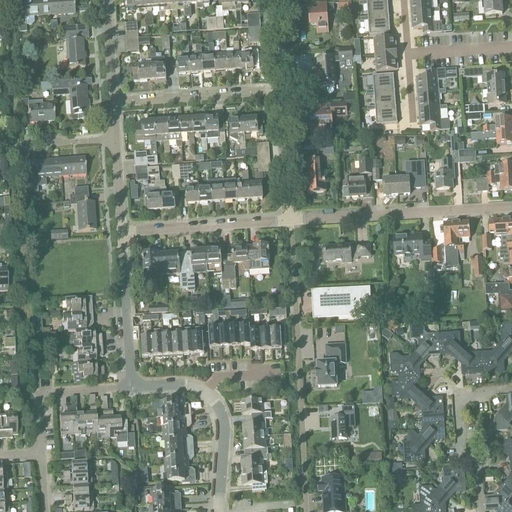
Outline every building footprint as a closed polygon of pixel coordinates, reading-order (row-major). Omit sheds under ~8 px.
[(48,0),(33,0),(23,1),(24,7),(18,7),(20,33),(26,33),(25,18),(50,16),(48,0)] [(48,0),(50,16),(75,14),(73,0),(48,0)] [(146,7),(145,0),(127,0),(128,13),(135,12),(134,8),(146,7)] [(164,13),(172,12),(171,0),(158,0),(159,6),(160,19),(165,18),(164,13)] [(177,5),(184,5),(183,0),(171,0),(172,12),(173,21),(178,21),(177,5)] [(196,0),(196,4),(197,10),(203,9),(202,3),(209,3),(209,0),(196,0)] [(220,0),(221,8),(235,7),(234,0),(220,0)] [(234,0),(235,7),(236,31),(242,30),(240,7),(248,6),(247,0),(234,0)] [(367,5),(368,18),(389,16),(387,0),(359,2),(359,6),(367,5)] [(431,9),(430,0),(410,0),(411,7),(410,7),(411,13),(432,11),(431,9)] [(350,2),(338,2),(338,10),(345,10),(345,13),(351,13),(350,2)] [(501,2),(484,3),(485,16),(502,15),(501,2)] [(316,25),(317,35),(328,34),(328,24),(327,24),(326,11),(333,10),(333,5),(316,6),(317,11),(310,12),(311,25),(316,25)] [(433,24),(432,14),(440,13),(439,9),(431,9),(432,11),(411,13),(412,23),(411,23),(412,29),(413,29),(423,29),(423,35),(442,33),(441,23),(433,24)] [(368,22),(369,36),(391,34),(391,33),(390,33),(389,16),(368,18),(360,18),(360,22),(368,22)] [(207,33),(217,32),(216,20),(207,21),(207,33)] [(63,28),(64,34),(88,33),(87,26),(63,28)] [(126,37),(126,38),(138,37),(137,30),(126,30),(126,37)] [(84,54),(82,39),(88,39),(88,33),(64,34),(67,69),(85,68),(84,60),(86,60),(86,53),(84,54)] [(162,50),(170,50),(169,35),(161,36),(162,50)] [(138,37),(126,38),(126,39),(127,46),(138,45),(138,39),(138,37)] [(374,39),(375,56),(396,54),(396,48),(395,48),(394,38),(374,39)] [(240,70),(239,56),(238,42),(233,43),(234,56),(227,57),(228,71),(240,70)] [(215,72),(214,57),(213,44),(208,45),(209,58),(202,58),(203,73),(215,72)] [(228,71),(227,57),(226,44),(220,44),(221,57),(214,57),(215,72),(228,71)] [(203,73),(202,58),(201,45),(196,46),(197,59),(189,59),(190,74),(203,73)] [(351,50),(339,51),(339,60),(345,59),(345,65),(346,70),(353,70),(351,50)] [(155,51),(150,51),(151,66),(152,81),(166,80),(164,61),(155,61),(155,51)] [(397,61),(396,54),(375,56),(377,72),(397,71),(396,61),(397,61)] [(239,56),(240,70),(253,70),(252,55),(239,56)] [(184,60),(176,60),(177,75),(190,74),(189,59),(189,57),(183,58),(184,60)] [(345,65),(345,59),(339,60),(334,60),(334,57),(318,59),(319,67),(317,68),(318,77),(320,77),(320,86),(336,84),(335,65),(345,65)] [(353,66),(361,65),(361,57),(353,58),(353,66)] [(133,82),(152,81),(151,66),(132,68),(133,82)] [(438,93),(438,95),(446,95),(446,92),(438,92),(437,81),(445,81),(457,80),(457,69),(426,72),(427,78),(417,78),(417,79),(416,79),(418,95),(438,93)] [(487,91),(507,90),(506,83),(504,83),(504,75),(492,76),(492,69),(466,71),(466,79),(482,78),(482,85),(487,84),(487,91)] [(366,96),(374,95),(395,93),(394,92),(395,92),(395,91),(394,91),(393,76),(394,76),(394,75),(372,77),(374,91),(366,92),(366,96)] [(86,100),(85,87),(91,86),(91,80),(79,80),(50,83),(52,97),(69,95),(70,119),(72,120),(88,119),(87,107),(90,106),(89,101),(86,100)] [(507,90),(487,91),(488,106),(506,105),(505,97),(507,97),(507,90)] [(367,111),(375,111),(396,109),(396,108),(396,107),(395,93),(374,95),(375,107),(367,107),(367,111)] [(418,101),(419,111),(439,109),(439,111),(447,111),(447,107),(439,108),(438,95),(438,93),(418,95),(417,95),(417,101),(418,101)] [(27,103),(27,101),(21,101),(21,107),(22,114),(28,114),(29,124),(54,122),(53,105),(42,106),(42,102),(27,103)] [(347,117),(346,105),(329,106),(330,114),(325,114),(325,105),(315,106),(316,115),(310,115),(311,133),(332,132),(332,125),(331,118),(347,117)] [(464,115),(480,114),(485,114),(485,106),(463,107),(464,115)] [(375,111),(376,126),(398,124),(398,123),(397,123),(396,109),(375,111)] [(439,109),(419,111),(418,111),(419,117),(420,127),(430,126),(431,132),(449,131),(448,121),(440,121),(439,111),(439,109)] [(217,118),(205,119),(206,133),(212,133),(212,136),(213,136),(214,146),(225,145),(224,135),(218,135),(217,118)] [(243,120),(244,134),(256,134),(257,136),(263,136),(262,125),(264,124),(264,118),(256,118),(243,120)] [(181,135),(193,134),(192,119),(180,120),(181,135)] [(207,151),(206,133),(205,119),(192,119),(193,134),(200,134),(201,151),(207,151)] [(511,132),(511,119),(495,120),(496,132),(491,132),(491,129),(483,130),(483,134),(492,133),(496,133),(511,132)] [(167,121),(169,142),(176,142),(177,149),(182,148),(181,135),(180,120),(167,121)] [(243,120),(230,121),(231,135),(229,139),(237,143),(236,144),(239,146),(240,150),(245,150),(244,134),(243,120)] [(156,143),(169,142),(167,121),(155,122),(156,142),(156,143)] [(136,143),(156,142),(155,122),(142,123),(142,124),(135,124),(136,143)] [(511,132),(496,133),(497,146),(511,145),(511,132)] [(451,153),(458,152),(458,137),(450,138),(451,153)] [(320,156),(334,155),(334,144),(319,144),(320,156)] [(236,161),(246,160),(245,152),(245,150),(240,150),(236,151),(236,161)] [(246,160),(257,159),(257,151),(245,152),(246,160)] [(257,159),(269,158),(269,151),(257,151),(257,159)] [(320,181),(318,154),(305,155),(305,164),(308,164),(310,183),(308,183),(309,194),(326,193),(325,181),(320,181)] [(59,160),(61,177),(86,175),(84,158),(59,160)] [(147,167),(158,166),(157,158),(146,159),(147,167)] [(257,159),(258,161),(258,167),(270,166),(269,158),(257,159)] [(146,159),(135,160),(135,167),(147,167),(146,159)] [(36,179),(61,177),(59,160),(34,162),(35,170),(25,170),(26,186),(29,186),(29,194),(37,193),(36,179)] [(371,160),(359,161),(360,176),(372,175),(372,170),(371,162),(371,160)] [(436,191),(452,190),(452,181),(453,181),(452,161),(442,162),(443,174),(434,174),(436,191)] [(178,164),(179,178),(179,181),(188,180),(188,174),(193,174),(192,164),(178,164)] [(500,179),(511,178),(511,165),(499,166),(500,179)] [(258,167),(259,171),(259,175),(270,174),(270,166),(258,167)] [(160,195),(159,183),(158,168),(147,169),(147,173),(148,178),(155,177),(156,190),(147,190),(147,196),(148,211),(161,210),(160,195)] [(380,169),(372,170),(373,188),(381,187),(380,169)] [(395,180),(396,196),(409,195),(409,193),(415,193),(415,183),(427,182),(426,171),(395,172),(395,180)] [(147,173),(136,174),(136,182),(148,182),(148,178),(147,173)] [(348,189),(344,189),(344,199),(349,199),(365,198),(365,189),(370,188),(370,178),(366,178),(365,176),(348,177),(348,184),(348,189)] [(511,178),(500,179),(501,192),(511,191),(511,178)] [(495,179),(487,180),(476,180),(477,193),(488,193),(487,185),(496,185),(495,179)] [(384,197),(396,196),(395,180),(383,181),(384,197)] [(160,195),(161,210),(174,210),(173,195),(166,195),(165,183),(159,183),(160,195)] [(199,204),(198,189),(198,183),(191,183),(191,189),(186,190),(187,205),(199,204)] [(237,201),(249,200),(249,185),(236,186),(237,201)] [(249,185),(249,200),(262,199),(261,185),(249,185)] [(224,202),(237,201),(236,186),(223,187),(224,202)] [(212,203),(224,202),(223,187),(211,188),(212,203)] [(199,204),(212,203),(211,188),(198,189),(199,204)] [(87,195),(74,196),(69,197),(69,207),(76,206),(78,233),(95,232),(93,203),(88,203),(87,195)] [(509,265),(506,221),(493,222),(489,223),(489,236),(494,236),(494,238),(502,238),(503,250),(499,250),(500,260),(503,260),(504,265),(509,265)] [(456,224),(457,240),(460,240),(470,240),(469,223),(456,224)] [(455,240),(457,240),(456,224),(443,225),(444,241),(455,240)] [(50,241),(61,241),(60,232),(50,232),(50,241)] [(421,244),(421,240),(421,236),(394,238),(394,256),(419,255),(419,260),(430,259),(430,243),(421,244)] [(486,259),(486,253),(491,252),(491,237),(482,237),(482,240),(483,252),(483,258),(483,259),(486,259)] [(233,247),(234,255),(234,265),(249,264),(248,249),(247,249),(247,246),(233,247)] [(254,248),(248,249),(249,264),(249,272),(269,271),(267,246),(254,247),(254,248)] [(357,248),(325,249),(325,263),(342,262),(342,264),(351,264),(351,262),(370,261),(369,246),(357,246),(357,248)] [(434,265),(441,264),(440,249),(433,250),(434,264),(434,265)] [(220,250),(205,252),(206,266),(221,265),(223,290),(229,290),(228,265),(227,256),(220,256),(220,250)] [(192,267),(206,266),(205,252),(191,253),(191,258),(185,259),(187,283),(193,283),(192,267)] [(178,253),(163,255),(165,276),(180,275),(180,284),(187,283),(185,259),(178,259),(178,253)] [(165,276),(163,255),(158,255),(157,254),(143,255),(143,260),(142,260),(142,262),(143,262),(144,277),(165,276)] [(484,279),(483,259),(483,258),(474,259),(475,279),(484,279)] [(234,265),(228,265),(229,290),(236,289),(234,265)] [(509,285),(485,286),(485,296),(497,296),(498,313),(511,313),(511,294),(509,295),(509,285)] [(369,289),(311,292),(313,320),(370,317),(369,289)] [(70,316),(92,314),(91,298),(64,300),(65,311),(70,311),(70,316)] [(284,299),(268,299),(268,307),(284,306),(284,299)] [(150,314),(160,314),(168,313),(167,306),(150,306),(150,314)] [(269,318),(285,318),(285,315),(285,310),(269,310),(269,318)] [(86,331),(86,330),(85,326),(92,325),(92,314),(70,316),(70,321),(66,322),(66,333),(74,332),(86,331)] [(497,346),(509,357),(511,353),(511,323),(505,324),(505,327),(502,330),(502,340),(497,346)] [(280,329),(270,330),(271,350),(282,350),(281,343),(287,343),(286,325),(280,325),(280,329)] [(239,326),(229,327),(230,347),(240,347),(239,326)] [(249,326),(239,326),(240,347),(250,346),(249,326)] [(218,327),(208,328),(209,349),(220,348),(218,327)] [(229,327),(218,327),(220,348),(230,347),(229,327)] [(440,356),(439,334),(426,335),(425,328),(410,329),(411,340),(418,340),(418,345),(412,352),(425,363),(430,357),(440,356)] [(204,354),(202,329),(192,330),(193,355),(204,354)] [(80,348),(102,346),(101,335),(94,335),(93,330),(86,330),(86,331),(74,332),(75,343),(80,343),(80,348)] [(174,336),(172,336),(173,356),(183,355),(181,330),(174,331),(174,336)] [(192,330),(181,330),(183,355),(193,355),(192,330)] [(260,330),(250,331),(251,351),(261,351),(260,330)] [(270,330),(260,330),(261,351),(271,350),(270,330)] [(168,331),(161,332),(162,357),(173,356),(172,336),(168,336),(168,331)] [(161,332),(153,332),(153,337),(151,337),(152,357),(162,357),(161,332)] [(456,360),(466,348),(460,343),(460,333),(439,334),(440,356),(451,355),(456,360)] [(151,337),(141,338),(142,358),(152,357),(151,337)] [(77,364),(96,363),(95,358),(103,357),(102,346),(80,348),(80,353),(76,353),(77,364)] [(328,364),(317,364),(318,388),(336,387),(335,363),(337,363),(337,365),(345,365),(344,346),(324,347),(325,361),(328,361),(328,364)] [(504,362),(509,357),(497,346),(492,352),(482,353),(483,374),(504,373),(504,362)] [(483,374),(482,353),(472,353),(466,348),(456,360),(461,365),(462,375),(483,374)] [(420,368),(425,363),(412,352),(408,358),(398,358),(398,354),(391,355),(392,373),(399,372),(399,379),(421,378),(420,368)] [(96,363),(77,364),(77,375),(82,375),(83,380),(104,379),(103,367),(96,368),(96,363)] [(417,405),(427,393),(421,388),(421,378),(399,379),(399,382),(392,382),(392,397),(400,396),(400,400),(411,400),(417,405)] [(383,389),(374,389),(374,405),(383,404),(383,389)] [(423,420),(444,419),(443,398),(433,398),(427,393),(417,405),(422,410),(423,420)] [(511,395),(507,396),(506,405),(493,420),(494,433),(509,432),(511,428),(508,425),(511,420),(511,395)] [(96,421),(95,407),(94,397),(89,397),(91,416),(84,416),(84,430),(88,430),(88,435),(96,434),(96,421)] [(84,430),(84,416),(77,416),(76,398),(71,398),(71,408),(73,436),(81,435),(81,430),(84,430)] [(109,440),(107,412),(107,399),(101,399),(103,420),(96,421),(96,434),(97,436),(101,436),(101,440),(109,440)] [(163,419),(191,417),(191,408),(187,405),(184,405),(184,401),(162,403),(163,419)] [(262,402),(242,403),(243,416),(251,415),(251,421),(271,420),(271,414),(263,415),(262,402)] [(332,440),(347,439),(346,429),(356,428),(355,407),(342,408),(343,418),(331,419),(332,440)] [(65,436),(73,436),(71,408),(66,408),(67,417),(59,417),(60,432),(65,431),(65,436)] [(388,422),(397,422),(397,411),(394,411),(387,412),(388,422)] [(107,412),(109,440),(117,439),(117,446),(134,445),(134,442),(134,436),(127,437),(126,419),(112,420),(112,412),(107,412)] [(0,418),(0,427),(1,440),(12,439),(11,432),(17,432),(16,413),(5,413),(5,418),(0,418)] [(164,435),(186,433),(186,429),(188,430),(192,426),(191,417),(163,419),(164,435)] [(418,435),(430,446),(435,441),(445,440),(444,419),(423,420),(423,429),(418,435)] [(251,426),(244,427),(244,439),(264,438),(264,430),(265,430),(265,420),(251,421),(251,426)] [(397,422),(388,422),(388,433),(398,432),(397,422)] [(165,450),(193,449),(192,440),(190,437),(186,437),(186,433),(164,435),(165,450)] [(425,452),(430,446),(418,435),(413,441),(403,442),(404,464),(425,463),(425,452)] [(264,438),(244,439),(246,457),(266,455),(267,455),(267,450),(265,450),(264,438)] [(511,442),(509,440),(499,450),(510,460),(511,467),(511,442)] [(166,467),(188,466),(188,462),(191,462),(193,457),(193,449),(165,450),(166,467)] [(367,454),(359,454),(359,466),(381,465),(381,458),(367,458),(367,454)] [(246,457),(242,457),(243,474),(262,473),(261,461),(266,461),(266,455),(246,457)] [(63,477),(91,475),(90,467),(86,467),(86,463),(71,464),(71,471),(63,472),(63,477)] [(188,466),(166,467),(167,483),(195,482),(194,473),(192,470),(188,470),(188,466)] [(511,467),(511,475),(502,486),(511,494),(511,467)] [(439,488),(450,499),(456,492),(465,492),(464,471),(443,472),(444,482),(439,488)] [(262,473),(243,474),(244,487),(252,486),(253,492),(266,491),(266,484),(267,484),(266,473),(262,473)] [(73,488),(87,488),(87,483),(91,483),(91,475),(63,477),(64,481),(64,482),(72,481),(73,488)] [(345,511),(344,478),(322,479),(322,484),(318,485),(318,492),(322,492),(323,511),(345,511)] [(508,501),(511,496),(511,494),(502,486),(492,497),(485,497),(485,511),(487,511),(494,511),(511,511),(511,509),(509,507),(508,501)] [(450,499),(439,488),(434,494),(429,490),(429,487),(419,488),(419,495),(424,499),(424,506),(421,509),(413,510),(413,511),(446,511),(445,504),(450,499)] [(65,501),(92,499),(92,491),(87,491),(87,488),(73,488),(73,495),(65,496),(65,501)] [(153,507),(181,505),(180,496),(177,493),(174,493),(174,489),(152,490),(153,507)] [(0,505),(8,505),(8,497),(3,497),(2,493),(0,493),(0,505)] [(92,499),(65,501),(65,506),(74,505),(74,511),(82,511),(88,511),(88,507),(93,507),(92,499)]
